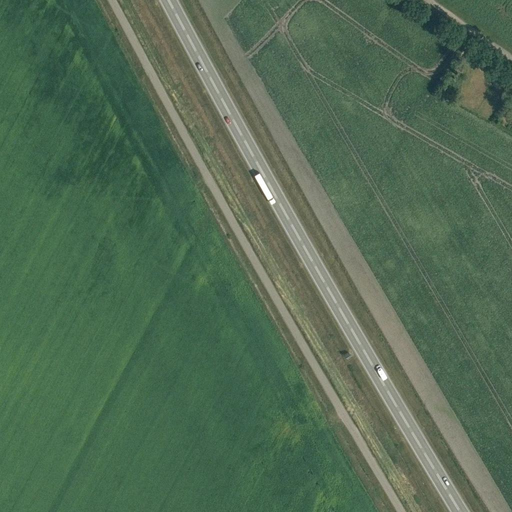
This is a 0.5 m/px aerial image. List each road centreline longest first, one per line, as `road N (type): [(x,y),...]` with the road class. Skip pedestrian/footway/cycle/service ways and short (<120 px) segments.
road 1 (trunk): [(460,511),(168,0)]
road 2 (unclassified): [(403,511),(111,0)]
